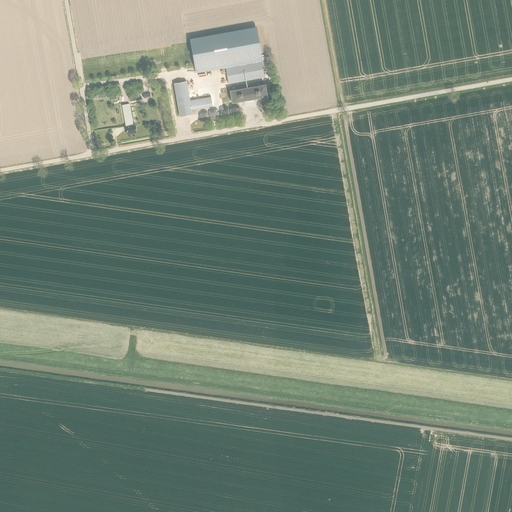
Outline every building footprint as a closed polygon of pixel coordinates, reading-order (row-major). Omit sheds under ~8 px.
[(255,28),(190,39),(196,68),(261,57),(255,28)] [(228,83),(263,76),(261,62),(225,68),(228,83)] [(189,101),(186,81),(173,83),(179,116),(192,114),(191,109),(212,106),(211,97),(189,101)] [(232,102),(267,96),(265,84),(259,85),(253,86),(242,88),(235,90),(230,91),(232,102)] [(133,125),(129,104),(122,105),(127,134),(136,133),(135,125),(133,125)]
